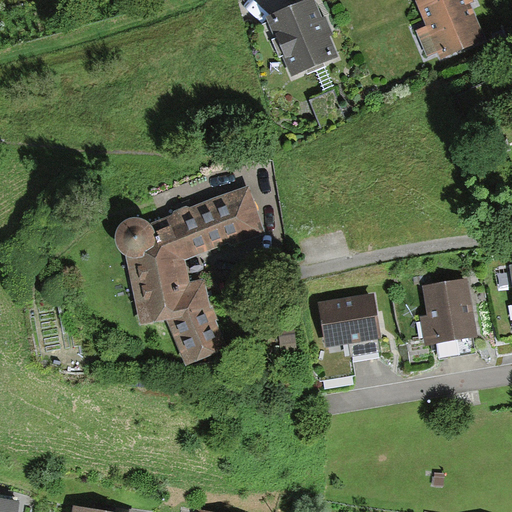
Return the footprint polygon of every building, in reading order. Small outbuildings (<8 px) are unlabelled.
[(339,56),(314,0),(306,0),(266,17),(292,76),(339,56)] [(474,1),(473,0),(417,0),(416,1),(427,26),(416,30),(427,56),(437,52),(441,60),(487,41),(471,3),(474,1)] [(264,234),(248,185),(189,207),(186,206),(174,211),(173,214),(150,223),(146,221),(140,218),(138,217),(133,218),(130,218),(126,220),(122,223),(119,226),(117,229),(115,234),(116,239),(117,244),(119,248),(120,251),(123,254),(126,256),(141,324),(165,319),(185,367),(230,348),(214,305),(210,305),(204,278),(190,281),(185,260),(264,234)] [(478,342),(469,282),(422,289),(426,318),(420,319),(424,350),(478,342)] [(381,341),(374,296),(317,305),(324,350),(381,341)]
